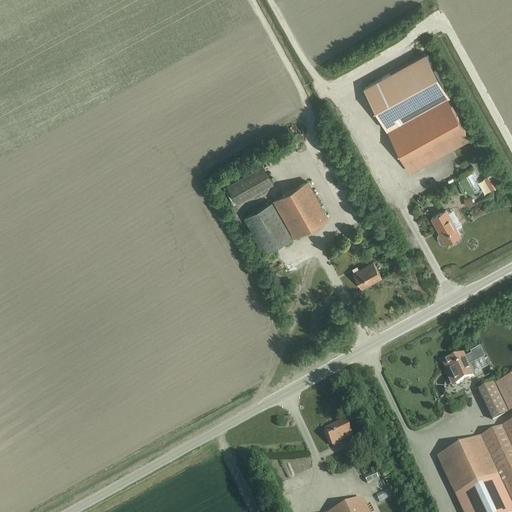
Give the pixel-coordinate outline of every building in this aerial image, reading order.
[(388,131),(446,99),(449,98),(425,54),(364,88),(388,131)] [(410,172),(469,140),(446,99),(388,131),(410,172)] [(238,203),(274,183),(263,164),(228,184),(238,203)] [(294,237),(328,218),(307,182),(274,201),(294,237)] [(265,253),(292,238),(271,202),(244,217),(265,253)] [(443,245),(445,244),(460,235),(446,210),(431,218),(439,233),(438,234),(437,237),(441,244),(443,245)] [(361,289),(382,278),(373,262),(353,273),(361,289)] [(457,384),(473,376),(463,354),(457,356),(456,353),(441,360),(450,378),(453,377),(457,384)] [(494,419),(509,412),(495,384),(480,390),(494,419)] [(331,446),(352,437),(345,420),(324,429),(331,446)] [(511,422),(502,427),(511,448),(511,422)] [(481,437),(499,475),(511,503),(511,448),(502,427),(481,437)] [(481,437),(437,458),(455,496),(499,475),(481,437)] [(377,479),(374,472),(363,477),(366,484),(377,479)] [(511,511),(511,503),(499,475),(455,496),(462,511),(511,511)] [(368,511),(362,499),(332,511),(368,511)]
